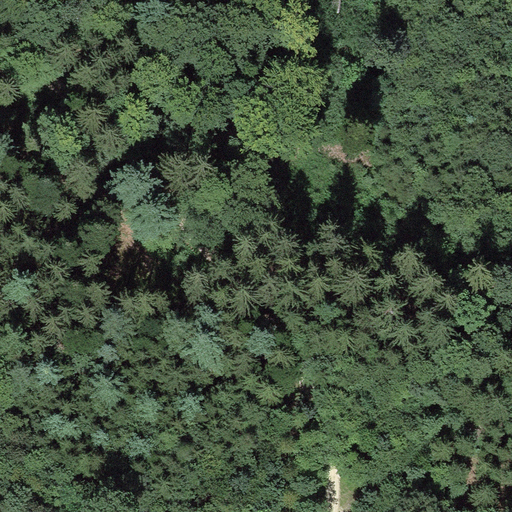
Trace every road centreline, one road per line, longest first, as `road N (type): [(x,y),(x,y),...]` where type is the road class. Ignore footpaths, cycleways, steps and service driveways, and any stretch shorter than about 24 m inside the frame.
road 1 (track): [(0,33),(163,223),(261,319),(319,414),(333,511)]
road 2 (track): [(336,511),(511,408)]
